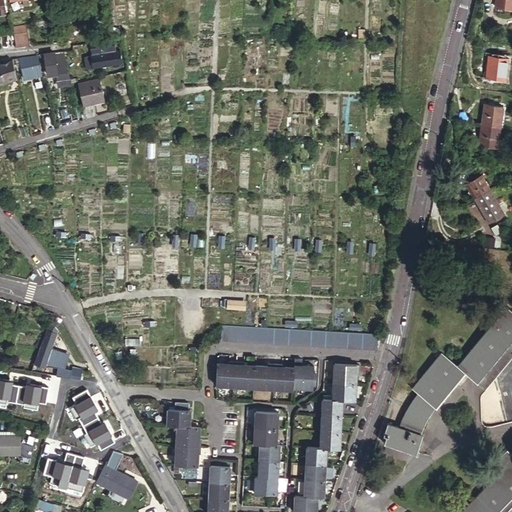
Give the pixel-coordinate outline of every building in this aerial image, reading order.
[(511,0),(495,0),(495,6),(511,8),(511,0)] [(24,24),(11,26),(14,46),(26,45),(25,32),(24,24)] [(118,39),(103,41),(103,43),(100,43),(101,47),(119,44),(118,39)] [(120,49),(83,56),(86,69),(122,63),(120,49)] [(55,53),(45,54),(49,74),(52,74),(53,76),(55,76),(57,86),(70,83),(65,54),(55,55),(55,53)] [(37,55),(19,57),(20,67),(39,63),(37,55)] [(507,58),(488,56),(486,77),(505,79),(507,58)] [(1,61),(0,60),(0,82),(17,76),(12,58),(1,61)] [(39,63),(20,67),(23,77),(41,74),(39,63)] [(103,77),(78,83),(82,102),(107,96),(103,77)] [(484,103),(481,124),(499,127),(502,106),(484,103)] [(78,119),(75,104),(67,106),(70,120),(78,119)] [(55,126),(52,113),(43,115),(46,129),(55,126)] [(499,127),(481,124),(478,145),(496,147),(499,127)] [(464,184),(474,198),(489,188),(480,174),(464,184)] [(489,188),(474,198),(489,222),(505,211),(489,188)] [(466,321),(425,290),(414,304),(454,336),(466,321)] [(246,301),(227,300),(226,310),(246,311),(246,301)] [(511,338),(511,310),(506,305),(457,365),(441,351),(411,388),(418,393),(415,397),(413,400),(410,405),(408,408),(406,411),(404,414),(403,417),(401,420),(399,427),(386,423),(382,435),(385,436),(383,442),(415,452),(421,434),(419,434),(420,432),(421,428),(423,423),(425,419),(427,416),(428,415),(429,413),(431,410),(433,406),(435,407),(463,372),(476,383),(491,365),(511,340),(511,338)] [(56,329),(50,322),(47,328),(45,330),(45,331),(37,355),(36,363),(44,366),(56,329)] [(377,334),(213,327),(213,343),(376,349),(377,334)] [(499,371),(511,355),(511,341),(511,340),(491,365),(499,371)] [(226,365),(214,364),(213,385),(291,389),(291,387),(310,388),(311,368),(298,367),(298,364),(291,364),(291,369),(279,368),(279,366),(265,365),(265,367),(240,366),(241,363),(226,362),(226,365)] [(357,364),(331,362),(329,399),(320,398),(318,446),(303,446),(301,495),(291,494),(291,511),(299,511),(313,511),(313,495),(320,496),(323,447),(337,448),(340,399),(352,400),(354,372),(356,372),(357,364)] [(491,365),(476,383),(484,390),(499,371),(491,365)] [(63,367),(62,375),(80,378),(81,370),(63,367)] [(57,391),(53,390),(23,383),(18,401),(52,409),(53,410),(57,391)] [(62,393),(57,391),(53,410),(86,418),(91,400),(62,393)] [(187,408),(176,408),(168,407),(168,424),(177,424),(175,463),(197,464),(197,452),(201,453),(202,438),(198,438),(199,426),(189,425),(190,409),(187,408)] [(275,411),(251,409),(250,443),(256,443),(254,474),(251,474),(250,491),(275,492),(277,444),(273,444),(275,411)] [(0,453),(20,453),(19,434),(0,434),(0,453)] [(105,465),(102,463),(73,448),(64,466),(95,482),(96,482),(105,465)] [(511,455),(505,449),(495,459),(503,467),(460,511),(459,511),(493,511),(498,507),(511,492),(511,455)] [(225,511),(228,465),(209,464),(206,511),(225,511)] [(109,467),(105,465),(96,482),(127,498),(136,481),(109,467)] [(511,492),(498,507),(493,511),(509,511),(511,509),(511,492)] [(32,506),(51,511),(52,503),(35,497),(32,506)] [(102,503),(88,499),(84,506),(99,510),(102,503)] [(59,511),(61,505),(52,503),(51,511),(59,511)]
